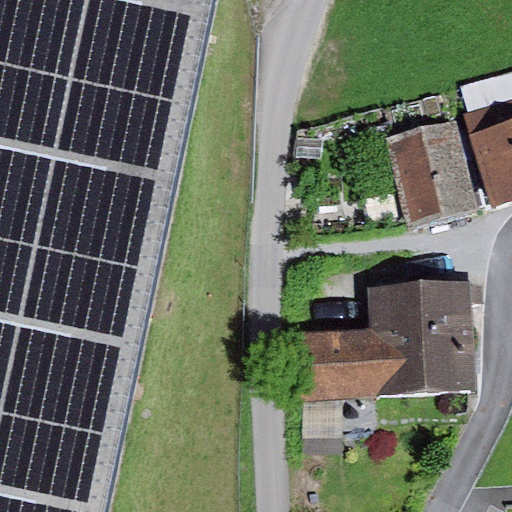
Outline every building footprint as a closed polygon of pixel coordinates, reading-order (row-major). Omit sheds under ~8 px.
[(0,0),(0,511),(114,511),(218,0),(0,0)] [(511,75),(465,89),(473,117),(511,106),(511,75)] [(389,142),(451,127),(443,97),(382,112),(389,142)] [(511,106),(473,117),(467,119),(493,211),(511,206),(511,106)] [(389,142),(384,144),(408,233),(480,214),(456,125),(451,127),(389,142)] [(372,332),(376,401),(475,395),(469,288),(370,293),(372,332)] [(376,401),(372,332),(294,335),(296,404),(376,401)]
